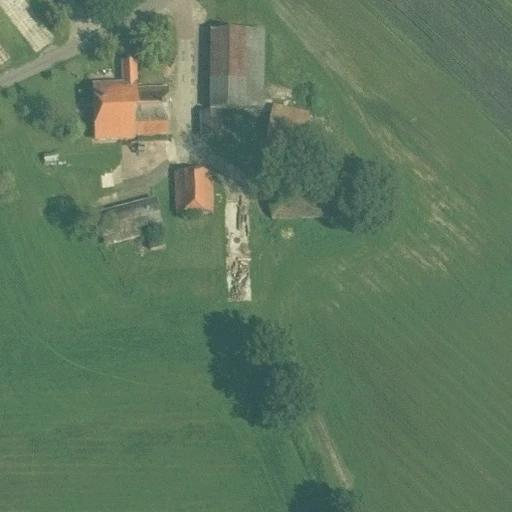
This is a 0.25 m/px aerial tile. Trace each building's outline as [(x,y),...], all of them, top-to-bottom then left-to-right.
[(262,112),(262,33),(210,33),(210,111),(262,112)] [(0,80),(27,66),(20,53),(0,63),(0,80)] [(134,137),(168,137),(167,91),(138,91),(138,63),(121,64),(121,88),(92,88),(93,143),(134,142),(134,137)] [(302,149),(308,113),(271,107),(265,143),(302,149)] [(199,140),(221,139),(220,114),(198,114),(199,140)] [(17,182),(42,177),(39,164),(14,170),(17,182)] [(174,217),(211,216),(211,175),(174,176),(174,217)] [(271,223),(356,221),(355,185),(270,187),(271,223)] [(163,249),(159,234),(163,233),(154,199),(96,214),(104,249),(146,237),(149,253),(163,249)] [(40,249),(65,243),(61,228),(36,235),(40,249)] [(76,271),(49,279),(55,300),(82,292),(76,271)] [(143,285),(117,287),(118,302),(144,299),(143,285)]
